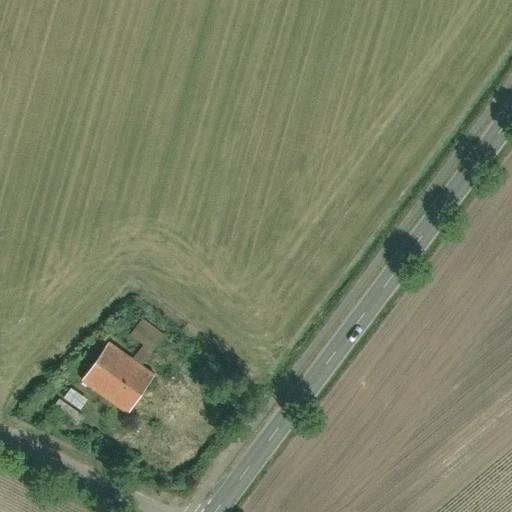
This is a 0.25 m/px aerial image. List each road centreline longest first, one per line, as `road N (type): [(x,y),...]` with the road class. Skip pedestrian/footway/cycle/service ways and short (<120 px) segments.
road 1 (tertiary): [(210,511),(511,101)]
road 2 (residential): [(158,511),(0,432)]
